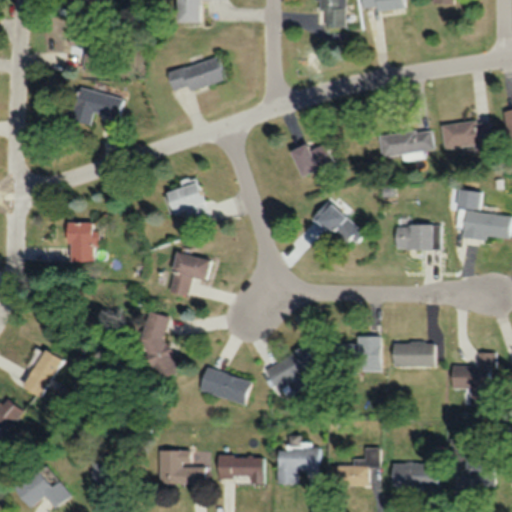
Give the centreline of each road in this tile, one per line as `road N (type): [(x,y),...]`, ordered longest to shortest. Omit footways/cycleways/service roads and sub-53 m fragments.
road 1 (residential): [(0,195),(275,114),(511,62)]
road 2 (residential): [(491,296),(330,299),(290,288),(225,132)]
road 3 (residential): [(0,318),(11,281),(25,0)]
